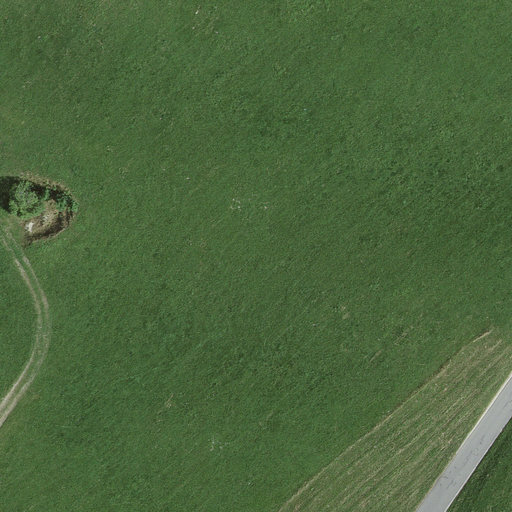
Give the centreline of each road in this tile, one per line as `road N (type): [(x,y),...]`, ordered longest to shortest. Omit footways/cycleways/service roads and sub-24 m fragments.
road 1 (track): [(0,227),(40,294),(47,323),(35,366),(0,415)]
road 2 (unclassified): [(511,397),(428,511)]
